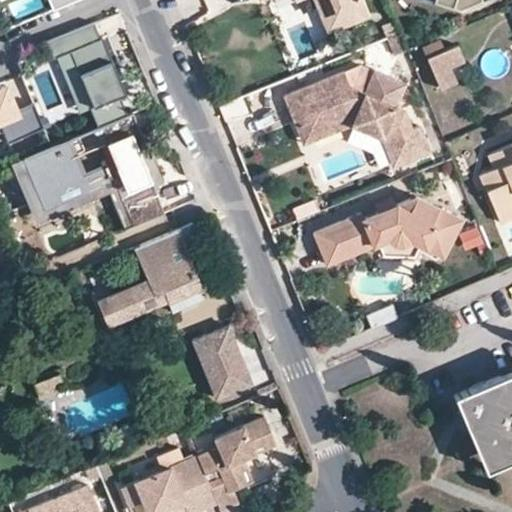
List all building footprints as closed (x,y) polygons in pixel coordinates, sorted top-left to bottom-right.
[(48,0),(52,8),(72,0),(48,0)] [(324,0),(311,0),(325,33),(336,28),(324,0)] [(324,0),(336,28),(366,15),(359,0),(324,0)] [(121,81),(102,35),(100,36),(93,21),(46,40),(52,56),(56,55),(70,49),(92,104),(89,105),(97,125),(98,125),(127,112),(120,93),(116,84),(121,81)] [(457,43),(426,56),(432,72),(449,65),(463,60),(457,43)] [(92,104),(70,49),(56,55),(78,109),(89,105),(92,104)] [(449,65),(432,72),(439,88),(455,81),(449,65)] [(344,68),(315,80),(283,93),(295,122),(303,119),(311,138),(341,126),(339,122),(349,118),(351,122),(379,134),(391,162),(427,147),(417,122),(408,125),(401,106),(400,103),(397,102),(406,78),(374,66),(365,90),(350,84),(344,68)] [(126,91),(121,81),(116,84),(120,93),(126,91)] [(9,95),(5,85),(1,87),(5,96),(9,95)] [(25,134),(9,95),(5,96),(1,87),(0,87),(0,126),(1,130),(6,142),(25,134)] [(147,148),(131,111),(127,112),(98,125),(112,159),(78,174),(63,139),(22,157),(27,169),(24,170),(40,206),(43,205),(48,217),(116,188),(131,223),(161,210),(150,183),(137,152),(147,148)] [(349,118),(339,122),(341,126),(351,122),(349,118)] [(311,138),(303,119),(295,122),(303,142),(311,138)] [(511,142),(486,154),(492,167),(478,174),(497,220),(511,214),(511,142)] [(160,179),(147,148),(137,152),(150,183),(160,179)] [(40,228),(112,198),(124,226),(131,223),(116,188),(48,217),(43,205),(40,206),(24,170),(27,169),(22,157),(11,161),(40,228)] [(459,214),(415,195),(393,203),(376,210),(362,216),(360,211),(312,230),(325,261),(376,241),(387,236),(388,237),(389,238),(390,239),(391,240),(393,241),(395,241),(396,242),(397,242),(399,242),(400,241),(401,241),(402,240),(404,240),(405,239),(406,237),(407,236),(419,241),(443,251),(459,214)] [(393,203),(390,195),(373,202),(376,210),(393,203)] [(193,236),(187,221),(141,241),(154,273),(106,294),(116,319),(178,293),(181,302),(202,294),(181,241),(193,236)] [(484,239),(476,221),(459,228),(466,246),(484,239)] [(419,241),(407,236),(406,237),(405,239),(404,240),(402,240),(401,241),(400,241),(399,242),(397,242),(396,242),(395,241),(393,241),(391,240),(390,239),(389,238),(388,237),(387,236),(376,241),(381,253),(413,253),(419,241)] [(377,333),(401,321),(393,304),(369,316),(377,333)] [(248,381),(225,323),(190,337),(213,395),(248,381)] [(57,371),(49,374),(53,384),(61,381),(57,371)] [(511,372),(499,377),(511,382),(511,372)] [(511,382),(499,377),(473,388),(456,396),(464,417),(473,438),(511,453),(511,382)] [(194,454),(212,500),(216,509),(234,502),(228,489),(242,483),(233,459),(238,457),(251,452),(249,447),(260,443),(262,448),(273,443),(262,415),(211,436),(215,445),(194,454)] [(205,428),(202,420),(189,426),(192,434),(205,428)] [(511,458),(511,453),(473,438),(487,469),(511,458)] [(249,447),(251,452),(262,448),(260,443),(249,447)] [(212,500),(194,454),(119,485),(128,505),(140,499),(146,511),(149,511),(166,505),(181,499),(184,507),(186,511),(212,500)] [(238,457),(233,459),(242,483),(248,481),(238,457)] [(96,511),(96,510),(84,484),(15,511),(96,511)] [(169,511),(171,511),(184,507),(181,499),(166,505),(169,511)]
